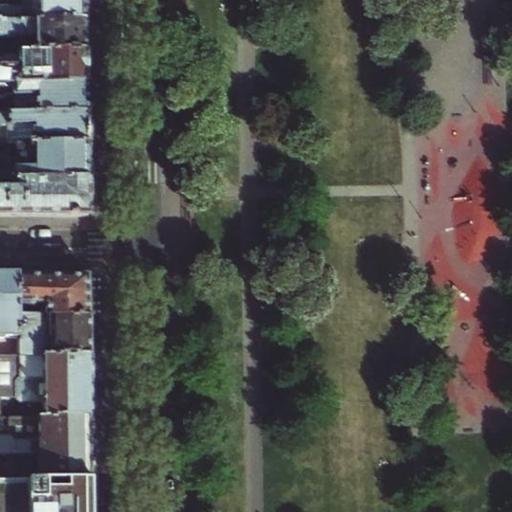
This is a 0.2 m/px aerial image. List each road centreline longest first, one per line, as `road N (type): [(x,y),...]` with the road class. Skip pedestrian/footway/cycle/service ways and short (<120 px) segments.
road 1 (secondary): [(149,246),(152,511)]
road 2 (secondary): [(144,0),(149,246)]
road 3 (residential): [(149,246),(0,246)]
